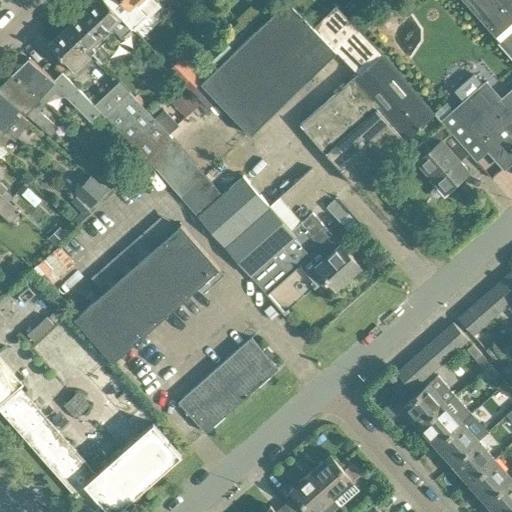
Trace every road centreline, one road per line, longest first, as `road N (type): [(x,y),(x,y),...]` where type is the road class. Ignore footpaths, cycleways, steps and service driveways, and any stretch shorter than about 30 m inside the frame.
road 1 (residential): [(335,387),(511,230)]
road 2 (residential): [(187,511),(335,387)]
road 3 (residential): [(444,511),(335,387)]
